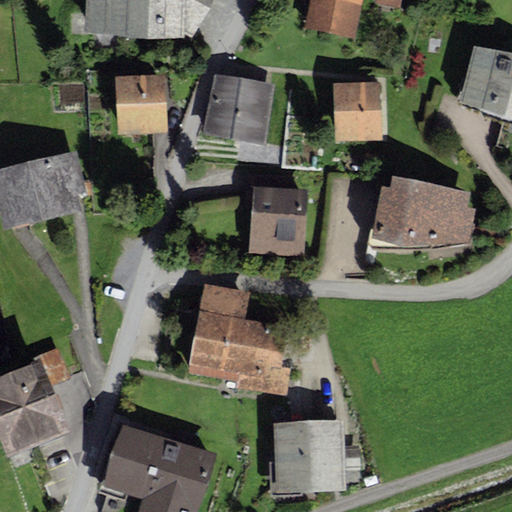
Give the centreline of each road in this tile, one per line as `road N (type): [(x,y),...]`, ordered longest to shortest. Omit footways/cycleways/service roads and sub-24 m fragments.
road 1 (residential): [(148,268),(406,294),(479,284),(511,254)]
road 2 (residential): [(148,268),(200,97),(250,0)]
road 3 (residential): [(72,511),(148,268)]
